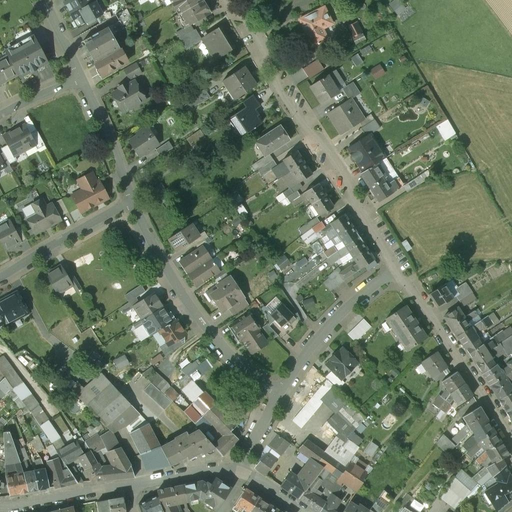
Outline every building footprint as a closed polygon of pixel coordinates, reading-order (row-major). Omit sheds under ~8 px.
[(90,0),(66,0),(64,2),(71,15),(92,3),(90,0)] [(201,0),(178,0),(172,3),(175,8),(177,7),(181,13),(202,1),(201,0)] [(393,0),(391,2),(397,13),(405,8),(400,0),(393,0)] [(95,1),(71,15),(78,28),(86,24),(88,26),(96,22),(94,19),(102,15),(95,1)] [(181,13),(178,15),(185,27),(185,28),(190,25),(210,14),(210,12),(211,11),(208,8),(207,8),(203,1),(202,1),(181,13)] [(324,7),(299,19),(313,46),(324,40),(319,30),(333,24),(324,7)] [(127,8),(116,15),(119,21),(122,26),(133,20),(127,8)] [(346,26),(356,44),(368,38),(357,20),(346,26)] [(119,21),(107,28),(112,36),(120,31),(119,28),(122,26),(119,21)] [(190,25),(185,28),(185,27),(176,32),(179,38),(180,38),(192,31),(190,25)] [(28,28),(16,35),(18,38),(5,45),(9,52),(34,39),(28,28)] [(107,28),(83,41),(95,63),(119,49),(112,36),(107,28)] [(220,28),(212,33),(212,34),(205,38),(212,50),(209,52),(214,60),(215,59),(215,60),(233,49),(229,43),(224,35),(220,28)] [(192,31),(180,38),(187,50),(200,42),(193,31),(192,31)] [(9,52),(6,54),(9,59),(17,75),(19,79),(47,64),(34,39),(9,52)] [(364,55),(373,51),(370,46),(362,50),(364,55)] [(95,63),(102,75),(127,61),(120,49),(119,49),(95,63)] [(9,59),(0,63),(0,83),(6,80),(8,81),(14,77),(14,76),(17,75),(9,59)] [(136,63),(124,70),(130,80),(142,73),(136,63)] [(376,79),(386,74),(381,63),(371,69),(376,79)] [(244,67),(222,81),(235,100),(256,86),(244,67)] [(336,70),(311,86),(322,104),(339,93),(336,88),(344,83),(336,70)] [(127,83),(118,88),(119,90),(114,93),(114,96),(117,100),(113,102),(113,105),(114,106),(116,107),(119,106),(122,110),(125,111),(128,109),(129,106),(138,101),(141,102),(144,101),(145,98),(136,83),(133,83),(128,85),(127,83)] [(353,83),(344,89),(351,100),(352,99),(360,94),(353,83)] [(209,98),(202,86),(184,98),(191,107),(198,102),(199,105),(209,98)] [(252,95),(242,102),(246,107),(248,106),(249,107),(256,101),(252,95)] [(351,100),(328,114),(341,134),(359,123),(365,119),(365,118),(352,99),(351,100)] [(246,107),(231,117),(238,126),(235,127),(242,137),(253,129),(254,129),(255,128),(261,124),(249,107),(248,106),(246,107)] [(371,114),(365,118),(365,119),(359,123),(363,128),(375,120),(371,114)] [(444,140),(457,134),(450,118),(437,124),(444,140)] [(363,128),(361,128),(367,137),(371,134),(372,134),(380,128),(375,120),(363,128)] [(29,134),(24,125),(14,131),(24,151),(35,146),(35,145),(29,134)] [(276,127),(268,133),(269,133),(257,141),(267,156),(269,154),(290,140),(280,125),(276,128),(276,127)] [(45,146),(36,130),(29,134),(35,145),(35,146),(37,150),(45,146)] [(145,130),(130,141),(137,151),(136,153),(138,156),(140,156),(158,144),(152,135),(150,137),(145,130)] [(14,131),(3,136),(8,145),(14,157),(14,156),(24,151),(14,131)] [(198,132),(187,139),(192,146),(203,139),(198,132)] [(367,137),(361,141),(360,140),(355,143),(355,144),(348,149),(363,172),(378,163),(386,158),(385,155),(382,157),(377,149),(379,147),(371,135),(372,135),(372,134),(371,134),(367,137)] [(168,141),(156,149),(160,156),(173,148),(168,141)] [(8,145),(0,149),(9,165),(17,161),(14,156),(14,157),(8,145)] [(297,151),(283,160),(291,172),(305,162),(297,151)] [(11,169),(2,153),(0,154),(0,160),(3,167),(2,167),(5,172),(11,169)] [(267,156),(252,166),(256,171),(264,166),(269,163),(269,162),(273,160),(269,154),(267,156)] [(147,158),(138,164),(141,169),(150,162),(147,158)] [(273,160),(269,162),(269,163),(264,166),(268,172),(278,166),(273,160)] [(291,172),(283,177),(291,188),(300,182),(313,174),(305,162),(291,172)] [(363,172),(361,174),(370,188),(385,178),(387,177),(378,163),(363,172)] [(91,173),(78,180),(79,181),(80,181),(84,187),(83,190),(72,196),(78,208),(81,213),(96,205),(96,203),(105,198),(107,199),(108,198),(99,181),(96,183),(91,173)] [(385,178),(370,188),(379,202),(405,185),(399,177),(389,184),(385,178)] [(300,182),(291,188),(283,193),(286,198),(297,191),(303,187),(300,182)] [(319,184),(305,193),(312,204),(326,196),(319,184)] [(297,191),(288,197),(291,202),(300,196),(297,191)] [(72,196),(68,198),(64,197),(61,199),(68,212),(69,213),(78,208),(72,196)] [(326,196),(312,204),(320,216),(334,207),(326,196)] [(61,199),(52,205),(58,217),(68,212),(61,199)] [(45,208),(41,200),(30,206),(35,214),(26,218),(35,233),(60,220),(58,217),(52,205),(45,208)] [(345,215),(321,231),(324,235),(334,229),(338,235),(352,226),(345,215)] [(317,217),(299,229),(303,235),(312,229),(312,228),(320,223),(317,217)] [(9,222),(0,226),(0,242),(5,251),(20,243),(21,242),(14,230),(9,222)] [(191,224),(169,239),(176,251),(192,241),(199,236),(199,235),(191,224)] [(352,226),(338,235),(343,242),(335,247),(339,251),(360,237),(357,233),(352,226)] [(27,241),(19,227),(14,230),(21,242),(20,243),(20,244),(27,241)] [(312,229),(303,235),(308,240),(316,233),(312,228),(312,229)] [(204,232),(199,235),(199,236),(192,241),(196,246),(205,239),(208,237),(204,232)] [(360,237),(339,251),(342,255),(342,256),(349,252),(353,258),(367,249),(362,242),(363,242),(360,237)] [(205,239),(196,246),(199,250),(204,247),(208,244),(205,239)] [(312,245),(318,255),(325,251),(319,240),(312,245)] [(199,250),(182,261),(190,273),(211,259),(204,247),(199,250)] [(335,247),(327,253),(330,257),(339,251),(335,247)] [(342,272),(339,274),(342,279),(343,281),(375,260),(367,249),(353,258),(358,264),(353,267),(352,266),(342,272)] [(339,251),(330,257),(333,261),(342,255),(339,251)] [(211,259),(190,273),(197,285),(211,276),(219,271),(219,270),(211,259)] [(60,266),(51,271),(45,275),(56,293),(62,289),(63,291),(72,286),(67,277),(60,266)] [(223,267),(219,270),(219,271),(211,276),(215,281),(226,273),(223,267)] [(338,268),(328,277),(335,284),(342,279),(339,274),(342,272),(339,268),(338,268)] [(81,289),(72,273),(67,277),(72,286),(76,292),(81,289)] [(230,278),(218,286),(220,289),(215,293),(217,296),(213,298),(213,299),(212,301),(212,304),(215,305),(218,305),(223,311),(231,306),(244,298),(230,278)] [(472,294),(465,283),(461,286),(468,296),(472,294)] [(444,284),(428,294),(438,308),(453,298),(444,284)] [(141,285),(124,296),(129,303),(135,299),(146,292),(141,285)] [(461,286),(455,289),(458,294),(456,296),(459,302),(468,296),(461,286)] [(13,293),(9,297),(2,302),(0,301),(0,315),(4,323),(5,325),(11,321),(14,321),(16,320),(18,319),(20,318),(22,316),(27,313),(17,294),(13,293)] [(139,304),(133,307),(134,308),(142,320),(163,307),(154,294),(139,304)] [(308,310),(317,305),(312,297),(303,302),(308,310)] [(244,298),(231,306),(236,314),(249,306),(244,298)] [(129,303),(120,308),(124,314),(134,308),(133,307),(139,304),(135,299),(129,303)] [(296,319),(282,304),(271,314),(277,320),(276,320),(282,326),(288,321),(290,324),(296,319)] [(426,338),(405,306),(386,318),(407,350),(426,338)] [(142,320),(141,321),(151,336),(159,331),(176,320),(171,312),(168,315),(163,307),(142,320)] [(458,308),(444,317),(450,327),(464,318),(458,308)] [(474,311),(464,318),(468,323),(478,316),(474,311)] [(271,314),(269,312),(265,316),(269,327),(276,320),(277,320),(271,314)] [(248,314),(230,326),(242,342),(257,331),(259,330),(248,314)] [(487,317),(472,327),(475,332),(477,332),(482,329),(483,331),(489,328),(487,326),(489,324),(488,322),(490,321),(487,317)] [(464,318),(450,327),(457,337),(471,328),(468,323),(464,318)] [(176,320),(159,331),(167,343),(169,346),(170,346),(185,336),(186,335),(176,320)] [(364,320),(347,335),(354,343),(371,328),(364,320)] [(269,327),(267,325),(262,328),(273,339),(278,336),(269,327)] [(471,328),(457,337),(464,348),(477,340),(478,339),(475,335),(475,332),(472,327),(471,328)] [(505,329),(490,339),(491,342),(494,347),(499,344),(510,336),(505,329)] [(257,331),(244,340),(252,352),(265,343),(257,331)] [(511,334),(510,336),(499,344),(504,352),(506,354),(511,349),(511,334)] [(185,336),(170,346),(173,351),(184,343),(185,336)] [(477,340),(464,348),(473,361),(494,347),(491,342),(485,346),(484,344),(481,346),(477,340)] [(169,346),(167,343),(161,347),(167,356),(173,351),(170,346),(169,346)] [(494,347),(473,361),(482,374),(494,366),(490,360),(493,358),(492,356),(498,352),(500,355),(504,352),(499,344),(494,347)] [(344,347),(338,353),(337,352),(335,353),(336,355),(332,358),(331,357),(330,358),(331,360),(326,365),(332,371),(341,380),(341,379),(347,374),(346,373),(351,368),(353,368),(359,363),(344,347)] [(447,368),(436,352),(422,362),(433,378),(447,368)] [(118,369),(130,364),(126,354),(114,359),(118,369)] [(154,364),(164,358),(161,354),(151,360),(154,364)] [(22,383),(3,356),(0,358),(0,370),(5,377),(12,388),(13,389),(22,383)] [(183,370),(188,368),(193,380),(207,373),(202,363),(193,367),(189,359),(180,363),(183,370)] [(511,359),(505,364),(507,366),(503,369),(502,371),(499,369),(496,365),(494,366),(482,374),(489,385),(511,371),(511,363),(511,362),(511,359)] [(227,417),(203,393),(183,370),(175,377),(181,384),(179,386),(184,391),(178,395),(171,388),(164,394),(183,412),(194,423),(201,431),(204,428),(198,421),(205,414),(216,426),(227,417)] [(341,380),(332,371),(326,377),(338,389),(345,383),(341,379),(341,380)] [(511,371),(489,385),(497,399),(511,390),(507,383),(507,381),(509,381),(511,379),(511,371)] [(457,372),(442,382),(444,386),(442,389),(444,392),(441,396),(445,400),(450,394),(464,384),(457,372)] [(171,388),(156,374),(149,381),(158,388),(164,394),(171,388)] [(137,411),(103,376),(82,394),(74,386),(70,390),(77,396),(105,426),(112,420),(120,412),(127,420),(137,411)] [(5,377),(0,382),(0,388),(5,394),(12,388),(5,377)] [(171,402),(151,384),(143,392),(164,410),(171,402)] [(464,384),(450,394),(445,400),(449,403),(453,398),(457,405),(472,395),(464,384)] [(511,391),(511,390),(497,399),(506,412),(511,408),(511,391)] [(440,395),(433,404),(436,406),(433,410),(438,413),(440,410),(439,408),(445,400),(441,396),(440,395)] [(438,413),(435,417),(439,420),(451,405),(449,403),(445,400),(439,408),(440,410),(438,413)] [(38,406),(29,412),(33,418),(42,411),(38,406)] [(479,407),(463,417),(467,425),(460,431),(455,436),(460,441),(472,429),(472,430),(487,420),(479,407)] [(237,428),(227,417),(216,426),(225,436),(215,448),(222,457),(227,451),(238,440),(237,439),(241,434),(236,429),(237,428)] [(112,420),(105,426),(110,431),(117,425),(112,420)] [(474,437),(463,447),(467,452),(478,442),(494,431),(487,420),(472,430),(474,433),(474,436),(474,437)] [(60,438),(48,421),(40,426),(52,443),(60,438)] [(149,424),(132,432),(132,431),(129,432),(140,455),(161,447),(149,424)] [(199,430),(188,436),(186,433),(175,439),(175,440),(161,447),(165,456),(170,466),(187,457),(188,460),(201,453),(202,455),(215,448),(210,443),(199,430)] [(108,432),(99,437),(105,448),(107,452),(119,448),(110,431),(108,432)] [(494,431),(478,442),(480,446),(483,448),(485,451),(485,452),(501,443),(494,431)] [(13,442),(10,432),(3,433),(5,465),(16,463),(20,463),(18,456),(13,442)] [(98,435),(85,443),(87,446),(91,453),(101,447),(102,449),(105,448),(99,437),(98,435)] [(449,443),(442,436),(436,444),(447,455),(454,448),(449,443)] [(455,436),(449,443),(454,448),(460,441),(455,436)] [(280,437),(255,469),(264,475),(289,444),(280,437)] [(324,453),(306,440),(298,450),(312,460),(317,464),(324,453)] [(76,441),(56,452),(57,453),(59,457),(65,465),(78,458),(83,455),(78,445),(76,441)] [(372,456),(379,445),(373,441),(365,452),(372,456)] [(85,443),(84,442),(78,445),(83,455),(78,458),(85,470),(97,463),(96,461),(91,453),(87,446),(85,443)] [(467,452),(465,454),(469,459),(480,448),(480,446),(478,442),(467,452)] [(501,443),(485,452),(488,457),(494,467),(502,462),(500,460),(504,457),(505,457),(508,456),(508,455),(507,452),(506,452),(501,443)] [(51,445),(46,448),(51,456),(57,453),(56,452),(51,445)] [(161,447),(140,455),(144,465),(138,467),(134,462),(129,464),(130,467),(134,478),(162,472),(157,458),(165,456),(161,447)] [(41,459),(34,448),(30,451),(37,460),(35,461),(37,468),(39,468),(39,471),(45,470),(43,466),(41,459)] [(116,468),(100,469),(98,464),(97,463),(85,470),(91,482),(134,478),(130,467),(129,464),(120,448),(119,448),(107,452),(116,468)] [(485,451),(476,460),(479,464),(488,457),(485,452),(485,451)] [(345,468),(324,453),(317,464),(329,472),(338,479),(345,468)] [(34,472),(28,473),(27,471),(29,470),(25,461),(23,461),(21,455),(18,456),(20,463),(23,474),(27,493),(38,491),(34,472)] [(49,461),(43,457),(41,459),(43,466),(49,464),(50,464),(49,461)] [(65,465),(59,457),(55,458),(59,465),(62,471),(68,470),(65,465)] [(55,458),(49,461),(50,464),(49,464),(51,468),(59,465),(55,458)] [(312,460),(298,479),(290,474),(281,487),(298,499),(309,486),(310,484),(323,468),(317,464),(312,460)] [(367,476),(349,462),(345,468),(338,479),(329,472),(317,489),(313,495),(325,503),(330,494),(336,496),(337,490),(343,483),(352,490),(350,494),(353,496),(367,476)] [(17,473),(10,475),(10,476),(5,477),(7,485),(9,496),(27,493),(23,474),(20,463),(16,463),(17,465),(15,467),(17,473)] [(51,468),(48,468),(53,483),(64,479),(62,471),(59,465),(51,468)] [(494,476),(482,487),(484,491),(486,490),(495,503),(495,504),(506,498),(504,495),(511,489),(511,478),(505,467),(494,476)] [(78,476),(73,468),(69,471),(77,483),(83,483),(79,476),(78,476)] [(323,468),(310,484),(317,489),(329,472),(323,468)] [(39,471),(34,472),(38,491),(49,489),(45,470),(39,471)] [(68,470),(62,471),(64,479),(53,483),(55,490),(77,483),(69,471),(68,470)] [(489,471),(476,483),(481,487),(482,487),(494,476),(489,471)] [(470,492),(453,477),(440,499),(454,510),(470,492)] [(207,484),(206,486),(201,482),(182,486),(186,502),(200,499),(215,510),(224,496),(225,497),(231,488),(221,481),(220,483),(216,479),(211,486),(207,484)] [(7,485),(3,484),(3,487),(0,486),(0,497),(9,496),(7,485)] [(309,486),(298,499),(318,511),(319,511),(320,511),(325,503),(313,495),(317,489),(310,484),(309,486)] [(182,486),(157,492),(158,496),(159,507),(162,511),(177,511),(174,505),(186,502),(182,486)] [(246,490),(232,511),(233,511),(250,511),(258,499),(246,490)] [(384,491),(374,503),(382,509),(391,497),(384,491)] [(325,503),(320,511),(334,511),(333,511),(341,499),(336,496),(330,494),(325,503)] [(407,495),(400,504),(404,507),(411,497),(407,495)] [(158,496),(139,504),(140,511),(162,511),(159,507),(158,496)] [(125,511),(123,498),(108,501),(109,506),(109,511),(125,511)] [(418,511),(421,511),(426,506),(416,498),(410,505),(418,511)] [(506,498),(495,504),(495,503),(492,505),(496,511),(508,502),(506,498)] [(266,511),(270,506),(258,499),(250,511),(266,511)] [(363,511),(349,502),(342,511),(363,511)] [(380,511),(382,509),(374,503),(367,511),(380,511)]
